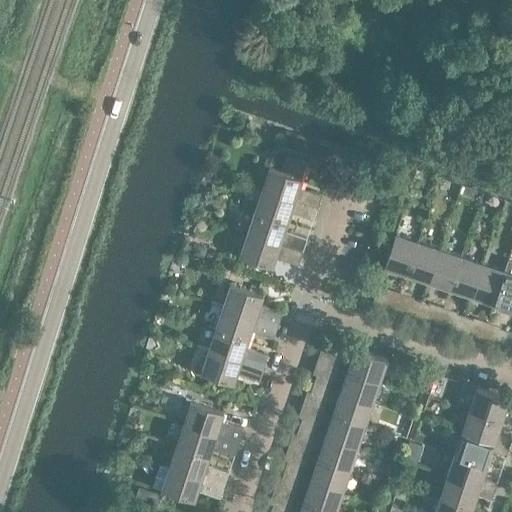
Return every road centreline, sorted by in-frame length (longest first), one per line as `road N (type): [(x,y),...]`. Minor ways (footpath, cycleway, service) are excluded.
road 1 (tertiary): [(0,487),(154,0)]
road 2 (residential): [(242,511),(311,304)]
road 3 (residential): [(511,373),(311,304)]
